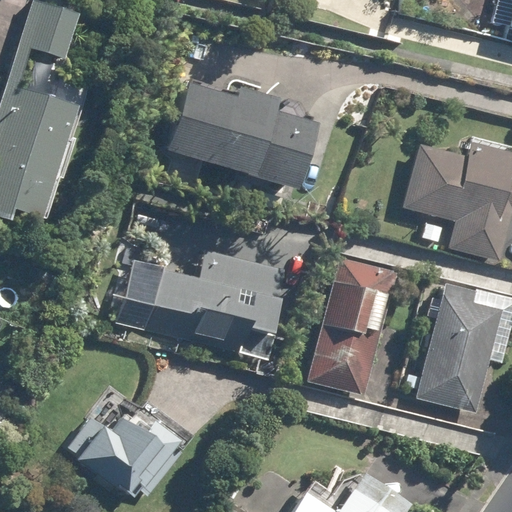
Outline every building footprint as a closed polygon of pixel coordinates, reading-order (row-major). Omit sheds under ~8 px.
[(49,0),(28,0),(0,94),(0,207),(8,210),(11,201),(41,210),(75,102),(15,84),(28,42),(63,53),(76,8),(49,0)] [(507,36),(511,36),(511,0),(496,0),(491,23),(509,27),(507,36)] [(188,76),(168,141),(297,181),(318,117),(274,102),(277,91),(241,80),(237,91),(188,76)] [(454,218),(447,242),(496,257),(511,207),(511,206),(511,149),(470,136),(465,155),(422,141),(403,203),(454,218)] [(426,221),(422,234),(437,239),(441,225),(426,221)] [(276,291),(281,266),(207,248),(201,274),(158,263),(143,324),(241,348),(248,318),(272,324),(280,293),(276,291)] [(339,254),(310,376),(366,390),(395,267),(339,254)] [(418,390),(416,396),(475,410),(489,356),(502,360),(511,319),(511,293),(445,276),(440,297),(431,295),(427,311),(435,313),(419,376),(407,373),(404,386),(418,390)] [(67,459),(105,487),(107,484),(117,491),(118,490),(126,497),(132,489),(143,497),(176,452),(165,444),(170,436),(146,419),(137,431),(114,414),(102,429),(93,423),(90,428),(81,421),(62,448),(71,454),(67,459)] [(305,487),(288,511),(399,511),(410,497),(364,467),(337,508),(305,487)] [(233,475),(224,490),(234,496),(244,481),(233,475)]
